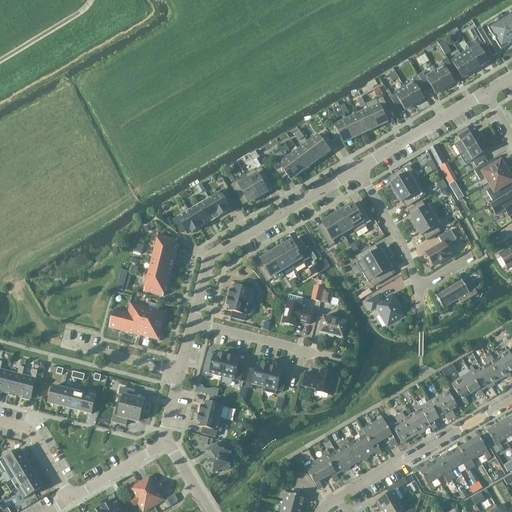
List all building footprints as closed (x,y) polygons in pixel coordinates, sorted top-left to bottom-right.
[(511,13),(487,28),(500,50),(511,43),(511,13)] [(481,27),(477,30),(493,57),(496,54),(481,27)] [(438,45),(445,56),(451,52),(444,41),(438,45)] [(483,44),(479,46),(485,56),(488,54),(483,44)] [(478,45),(469,51),(480,69),(488,64),(487,63),(488,62),(485,56),(479,46),(478,45)] [(480,69),(469,51),(460,56),(471,74),(480,69)] [(471,74),(460,56),(451,62),(461,78),(463,77),(464,79),(471,74)] [(441,62),(444,66),(434,72),(445,90),(452,86),(451,85),(454,83),(451,78),(456,74),(447,59),(441,62)] [(445,90),(434,72),(426,76),(426,75),(424,76),(422,73),(417,76),(427,92),(432,89),(435,94),(438,92),(439,93),(445,90)] [(427,92),(417,76),(412,79),(413,82),(404,88),(415,106),(421,102),(420,101),(423,99),(421,95),(427,92)] [(376,91),(384,87),(381,82),(373,86),(376,91)] [(408,109),(415,106),(404,88),(394,93),(395,94),(389,97),(396,108),(401,105),(404,110),(407,108),(408,109)] [(364,105),(367,110),(375,128),(387,123),(384,117),(390,115),(382,98),(377,101),(376,99),(364,105)] [(367,110),(356,115),(365,133),(375,128),(367,110)] [(365,133),(356,115),(345,120),(354,138),(365,133)] [(354,138),(345,120),(334,125),(335,127),(329,130),(334,140),(340,138),(342,143),(354,138)] [(302,126),(296,130),(299,135),(305,132),(302,126)] [(460,142),(454,145),(460,155),(483,141),(479,135),(478,135),(476,132),(471,135),(468,130),(457,136),(460,142)] [(282,142),(284,147),(296,142),(291,131),(285,134),(288,139),(282,142)] [(317,135),(307,143),(319,159),(329,151),(325,147),(326,146),(330,143),(323,133),(318,137),(317,135)] [(483,141),(460,155),(466,165),(472,161),(475,166),(486,160),(483,155),(488,152),(486,148),(487,148),(483,141)] [(319,159),(307,143),(298,150),(309,166),(319,159)] [(435,146),(430,149),(433,156),(439,153),(435,146)] [(309,166),(298,150),(288,157),(300,173),(309,166)] [(300,173),(288,157),(278,164),(277,163),(272,167),(282,179),(286,176),(290,181),(300,173)] [(259,158),(254,161),(258,168),(263,165),(259,158)] [(485,178),(488,183),(507,172),(501,161),(495,164),(492,159),(473,171),(480,181),(485,178)] [(254,170),(245,176),(244,176),(245,178),(247,181),(248,181),(259,200),(266,196),(265,194),(267,192),(264,187),(270,184),(260,169),(255,172),(254,170)] [(389,188),(394,195),(418,180),(412,171),(405,175),(402,170),(392,176),(395,181),(390,184),(391,187),(389,188)] [(511,182),(511,180),(507,172),(488,183),(491,188),(486,191),(492,201),(511,190),(508,185),(511,182)] [(452,176),(445,179),(448,185),(455,182),(452,176)] [(424,190),(418,180),(394,195),(398,202),(399,201),(401,203),(406,200),(409,206),(425,197),(422,191),(424,190)] [(236,183),(231,186),(240,202),(245,199),(248,204),(251,202),(252,204),(259,200),(248,181),(247,181),(238,187),(236,183)] [(225,190),(212,197),(209,199),(219,217),(218,217),(219,218),(226,213),(226,212),(230,210),(227,205),(232,202),(225,190)] [(459,191),(454,194),(458,201),(463,198),(459,191)] [(511,192),(489,205),(496,216),(504,210),(508,217),(511,215),(511,192)] [(219,217),(209,199),(198,205),(208,223),(218,217),(219,217)] [(409,221),(413,228),(430,218),(437,214),(432,204),(425,208),(422,203),(411,209),(414,214),(409,217),(411,220),(409,221)] [(208,223),(198,205),(188,212),(198,229),(199,229),(208,223)] [(351,227),(353,230),(355,234),(366,227),(365,226),(370,222),(361,207),(356,210),(353,205),(342,211),(352,227),(351,227)] [(403,215),(411,211),(408,206),(401,209),(403,215)] [(343,236),(353,230),(351,227),(352,227),(342,211),(332,218),(343,236)] [(198,229),(188,212),(172,221),(179,234),(185,230),(188,235),(191,233),(192,234),(199,229),(198,229)] [(343,236),(332,218),(321,224),(324,229),(319,232),(327,245),(343,236)] [(439,233),(430,218),(413,228),(417,235),(419,234),(421,236),(426,233),(429,239),(439,233)] [(433,267),(451,256),(446,246),(456,240),(450,230),(438,237),(442,244),(425,253),(433,267)] [(157,235),(154,249),(176,254),(178,247),(175,246),(177,240),(157,235)] [(291,242),(281,248),(290,264),(294,271),(305,264),(304,262),(309,259),(300,244),(294,247),(291,242)] [(511,247),(499,255),(507,269),(511,266),(511,247)] [(290,264),(281,248),(270,254),(280,270),(290,264)] [(176,254),(154,249),(150,264),(172,270),(176,254)] [(356,264),(362,274),(386,259),(382,252),(380,253),(379,251),(374,254),(371,249),(355,258),(358,263),(356,264)] [(336,254),(341,263),(346,260),(342,251),(336,254)] [(280,270),(270,254),(260,261),(263,266),(258,269),(266,283),(271,279),(269,276),(280,270)] [(390,266),(386,259),(362,274),(368,283),(370,282),(373,287),(388,278),(385,273),(390,270),(389,267),(390,266)] [(172,270),(150,264),(146,279),(169,285),(172,270)] [(127,272),(122,270),(116,290),(122,291),(127,272)] [(169,285),(146,279),(143,293),(162,297),(164,291),(167,292),(169,285)] [(325,283),(319,281),(314,301),(320,302),(325,283)] [(461,281),(450,288),(457,300),(460,305),(477,295),(470,283),(464,287),(461,281)] [(230,291),(228,299),(253,305),(256,293),(252,292),(253,285),(239,282),(238,288),(232,287),(231,291),(230,291)] [(457,300),(450,288),(435,297),(443,309),(457,300)] [(332,293),(324,291),(321,303),(329,305),(332,293)] [(398,310),(400,309),(392,295),(383,301),(379,295),(365,303),(371,312),(376,309),(387,328),(391,325),(392,327),(394,327),(400,324),(400,322),(399,320),(403,318),(398,310)] [(228,299),(226,306),(227,307),(226,311),(232,312),(230,319),(244,322),(246,315),(250,316),(253,305),(228,299)] [(130,304),(128,314),(127,318),(144,323),(148,309),(130,304)] [(309,325),(312,312),(300,309),(301,307),(286,304),(286,307),(284,307),(281,308),(281,311),(282,314),(284,314),(281,324),(296,328),(297,323),(309,325)] [(165,313),(148,309),(144,323),(162,327),(165,312),(165,313)] [(123,332),(127,318),(128,314),(114,311),(109,329),(123,332)] [(342,339),(346,323),(339,321),(339,319),(339,317),(337,316),(335,315),(333,315),(331,317),(331,319),(323,317),(319,333),(342,339)] [(144,323),(127,318),(123,332),(141,337),(144,323)] [(162,327),(144,323),(141,337),(158,341),(157,342),(158,342),(162,327)] [(509,373),(511,371),(511,355),(509,350),(499,356),(500,358),(509,373)] [(489,353),(485,355),(501,381),(507,377),(507,378),(511,376),(509,373),(500,358),(495,362),(491,356),(489,353)] [(206,359),(203,373),(221,377),(226,357),(219,355),(218,356),(214,355),(214,356),(207,354),(206,359)] [(481,357),(483,361),(486,366),(481,369),(492,388),(494,386),(494,385),(501,381),(485,355),(481,357)] [(234,359),(226,357),(221,377),(240,382),(243,368),(237,367),(238,361),(234,360),(234,359)] [(0,391),(3,393),(8,373),(0,370),(0,367),(1,368),(2,362),(0,361),(0,391)] [(253,385),(264,388),(269,368),(261,366),(261,367),(257,366),(255,371),(249,370),(245,387),(252,389),(253,385)] [(18,375),(8,373),(3,393),(9,394),(8,395),(8,396),(16,398),(16,397),(16,396),(17,396),(22,376),(24,368),(19,367),(18,372),(19,372),(18,375)] [(468,369),(470,373),(482,392),(488,388),(489,389),(492,388),(481,369),(476,372),(473,367),(468,369)] [(277,370),(269,368),(264,388),(263,392),(275,395),(276,391),(282,393),(286,379),(280,377),(281,372),(277,371),(277,370)] [(31,378),(22,376),(17,396),(22,397),(22,399),(21,399),(30,401),(29,400),(30,399),(36,379),(35,379),(37,371),(32,370),(31,375),(32,376),(31,378)] [(315,392),(329,396),(331,390),(334,391),(336,382),(333,382),(335,375),(320,371),(319,377),(305,373),(301,386),(316,390),(315,392)] [(482,392),(470,373),(461,378),(471,394),(477,391),(480,397),(484,395),(482,392)] [(471,394),(461,378),(451,385),(464,406),(469,403),(466,398),(471,394)] [(145,382),(143,394),(153,395),(155,383),(145,382)] [(63,390),(59,407),(70,409),(74,392),(75,388),(64,386),(63,390)] [(48,404),(59,407),(63,390),(53,387),(48,404)] [(119,395),(117,406),(141,412),(143,401),(132,398),(134,392),(121,388),(119,395)] [(84,395),(74,392),(70,409),(80,412),(84,395)] [(447,392),(438,397),(451,420),(455,417),(452,412),(457,408),(447,392)] [(95,398),(84,395),(80,412),(91,415),(95,398)] [(451,420),(438,397),(429,403),(438,420),(444,417),(447,422),(451,420)] [(201,407),(199,415),(223,421),(223,420),(220,419),(224,401),(210,398),(209,404),(203,403),(202,407),(201,407)] [(438,420),(429,403),(419,408),(430,427),(432,431),(436,428),(433,423),(438,420)] [(416,413),(411,416),(422,434),(425,432),(424,430),(430,427),(419,408),(417,404),(413,407),(416,413)] [(117,406),(112,423),(125,426),(127,420),(138,423),(141,412),(117,406)] [(402,413),(398,416),(411,438),(418,434),(419,436),(422,434),(411,416),(406,419),(402,413)] [(223,421),(199,415),(197,422),(198,423),(197,427),(203,428),(201,435),(215,438),(217,432),(220,433),(223,421)] [(411,438),(398,416),(394,418),(398,424),(391,427),(402,446),(406,444),(405,442),(411,438)] [(382,420),(372,425),(382,442),(388,439),(393,447),(397,445),(382,420)] [(511,430),(506,420),(496,426),(505,440),(511,436),(511,438),(511,430)] [(382,442),(372,425),(362,431),(375,453),(377,457),(382,454),(376,445),(382,442)] [(498,444),(505,440),(496,426),(486,432),(495,446),(499,453),(502,451),(498,444)] [(375,453),(362,431),(358,434),(361,438),(355,442),(366,460),(370,458),(369,457),(375,453)] [(478,437),(468,443),(476,458),(482,455),(486,462),(491,459),(487,452),(478,437)] [(347,440),(342,443),(355,465),(362,461),(362,462),(366,460),(355,442),(349,445),(347,440)] [(355,465),(342,443),(337,445),(340,450),(335,453),(346,472),(349,470),(348,469),(355,465)] [(476,458),(468,443),(458,449),(471,471),(474,468),(470,462),(476,458)] [(229,464),(224,457),(230,453),(226,446),(217,444),(205,451),(210,460),(205,463),(212,475),(221,469),(223,472),(230,468),(228,465),(229,464)] [(471,471),(458,449),(458,448),(448,454),(457,469),(463,465),(467,473),(471,471)] [(0,462),(6,471),(25,460),(20,450),(0,462)] [(322,454),(324,458),(335,476),(336,476),(341,473),(342,474),(346,472),(335,453),(330,457),(327,452),(322,454)] [(448,454),(438,460),(451,481),(455,479),(451,472),(457,469),(448,454)] [(335,476),(324,458),(315,463),(325,480),(330,476),(333,482),(338,479),(336,476),(335,476)] [(25,460),(6,471),(12,481),(16,478),(31,469),(25,460)] [(438,460),(429,466),(437,480),(443,477),(447,483),(451,481),(438,460)] [(325,480),(315,463),(305,469),(318,491),(323,488),(319,483),(325,480)] [(431,484),(437,480),(429,466),(419,471),(427,486),(428,486),(432,493),(436,491),(431,484)] [(36,478),(31,469),(16,478),(21,488),(36,478)] [(6,483),(11,480),(6,472),(1,475),(6,483)] [(150,477),(139,483),(146,495),(161,487),(159,483),(155,486),(150,477)] [(21,488),(17,490),(23,500),(42,488),(36,478),(21,488)] [(376,502),(376,505),(380,511),(382,511),(383,511),(400,502),(403,500),(398,490),(407,484),(404,479),(399,482),(387,489),(390,494),(376,502)] [(146,495),(139,483),(129,489),(134,498),(130,501),(132,503),(146,495)] [(162,489),(161,487),(146,495),(153,507),(164,501),(158,492),(162,489)] [(170,502),(178,497),(175,492),(167,497),(170,502)] [(285,493),(282,504),(301,509),(303,503),(309,504),(310,499),(285,493)] [(489,494),(483,497),(486,504),(492,501),(489,494)] [(144,511),(153,507),(146,495),(132,503),(133,506),(138,504),(142,511),(144,511)] [(102,506),(96,510),(97,511),(120,511),(116,505),(111,508),(107,501),(101,504),(102,506)] [(414,511),(416,506),(414,505),(413,505),(411,507),(405,510),(400,502),(383,511),(414,511)]
